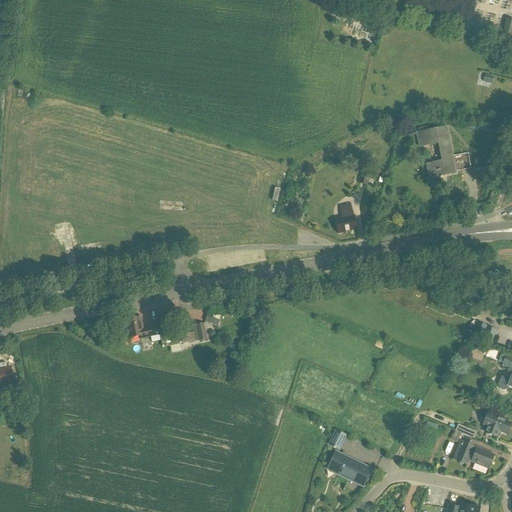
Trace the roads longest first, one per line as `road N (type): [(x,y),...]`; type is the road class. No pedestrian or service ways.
road 1 (tertiary): [(182,290),(511,230)]
road 2 (tertiary): [(0,328),(182,290)]
road 3 (unclassified): [(0,301),(172,261)]
road 4 (unclassified): [(357,511),(391,476),(482,489),(503,480)]
